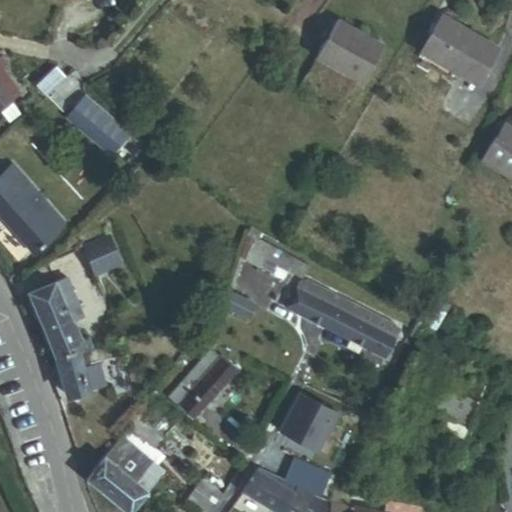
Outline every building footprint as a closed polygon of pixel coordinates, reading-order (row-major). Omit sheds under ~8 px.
[(476,85),(497,49),(442,16),(420,52),(476,85)] [(316,57),(361,83),(382,47),(338,20),(316,57)] [(0,109),(11,102),(20,96),(2,71),(9,67),(3,57),(0,58),(0,109)] [(36,85),(47,96),(65,79),(55,68),(36,85)] [(118,144),(95,125),(104,114),(84,97),(67,117),(110,153),(118,144)] [(0,112),(7,123),(19,114),(11,102),(0,109),(0,112)] [(511,179),(511,129),(505,125),(482,159),(511,179)] [(137,158),(142,151),(134,144),(128,150),(137,158)] [(53,235),(65,225),(12,165),(0,174),(0,215),(34,255),(55,237),(53,235)] [(81,248),(93,274),(121,262),(108,235),(81,248)] [(301,278),(308,265),(256,239),(244,260),(258,267),(262,258),(276,265),(272,274),(283,280),(288,271),(301,278)] [(30,294),(57,357),(77,352),(90,348),(86,338),(80,341),(73,322),(83,318),(67,279),(30,294)] [(394,327),(395,326),(304,281),(298,282),(285,308),(349,340),(361,346),(384,358),(400,330),(394,327)] [(226,307),(248,318),(255,305),(230,293),(226,307)] [(409,335),(424,344),(433,327),(418,319),(409,335)] [(346,348),(357,354),(361,346),(349,340),(346,348)] [(79,357),(81,366),(125,354),(122,345),(79,357)] [(176,406),(191,420),(238,370),(223,355),(218,360),(210,351),(167,396),(177,405),(176,406)] [(59,363),(79,357),(77,352),(57,357),(59,363)] [(394,393),(468,424),(484,386),(410,355),(394,393)] [(68,396),(105,385),(99,365),(82,370),(81,366),(79,357),(59,363),(68,396)] [(296,387),(280,431),(323,447),(339,404),(296,387)] [(162,438),(177,420),(152,399),(150,402),(147,399),(134,415),(162,438)] [(161,454),(154,449),(162,438),(134,415),(126,424),(129,427),(86,479),(124,511),(130,511),(163,473),(153,464),(161,454)] [(292,480),(313,490),(320,476),(299,466),(292,480)] [(242,491),(277,510),(292,484),(258,468),(254,473),(242,491)] [(471,498),(492,500),(495,471),(474,469),(471,498)] [(185,504),(195,511),(209,511),(222,495),(202,480),(185,504)] [(329,511),(330,505),(331,502),(292,484),(277,510),(279,511),(329,511)] [(423,511),(424,509),(387,502),(384,511),(369,511),(361,510),(361,511),(423,511)]
